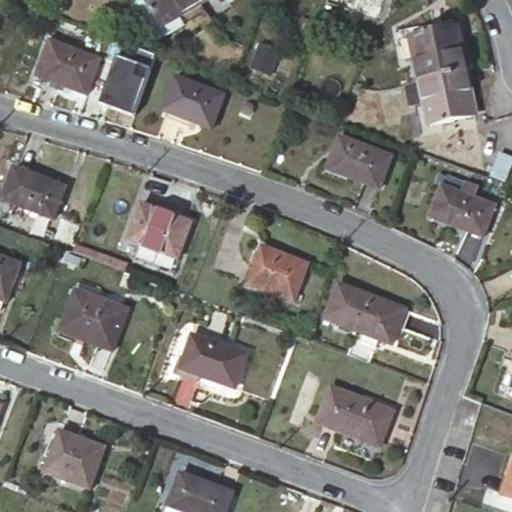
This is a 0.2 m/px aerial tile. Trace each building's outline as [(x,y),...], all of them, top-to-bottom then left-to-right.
[(149,0),(160,18),(189,0),(149,0)] [(412,32),(422,72),(464,65),(454,27),(439,31),(438,26),(412,32)] [(84,93),(97,54),(48,36),(34,75),(84,93)] [(268,75),(279,51),(260,44),(250,67),(268,75)] [(155,53),(137,47),(133,59),(117,53),(104,89),(138,101),(155,53)] [(464,65),(422,72),(434,120),(458,114),(458,110),(474,107),(464,65)] [(209,127),(222,91),(174,74),(161,109),(209,127)] [(377,187),(389,156),(338,137),(326,169),(377,187)] [(52,216),(64,184),(15,166),(2,196),(52,216)] [(482,235),(494,204),(441,184),(429,217),(482,235)] [(178,257),(191,221),(157,209),(138,202),(125,238),(178,257)] [(160,202),(157,209),(191,221),(193,214),(160,202)] [(125,254),(76,235),(71,249),(119,268),(125,254)] [(294,300),(307,263),(260,245),(246,283),(294,300)] [(0,297),(4,299),(18,260),(0,253),(0,297)] [(391,343),(405,308),(351,288),(337,282),(324,318),(338,324),(391,343)] [(109,347),(125,306),(73,285),(57,327),(109,347)] [(232,386),(244,353),(191,332),(179,366),(232,386)] [(376,446),(390,409),(329,385),(316,422),(376,446)] [(42,468),(89,485),(104,447),(56,429),(42,468)] [(511,496),(511,459),(500,492),(511,496)] [(169,504),(190,511),(221,511),(230,490),(179,471),(167,503),(169,504)]
